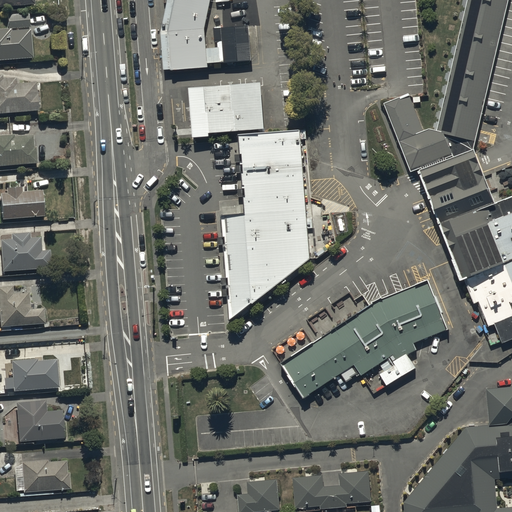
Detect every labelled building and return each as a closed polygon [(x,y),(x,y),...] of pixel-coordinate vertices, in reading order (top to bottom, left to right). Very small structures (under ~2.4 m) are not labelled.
[(0,0),(0,10),(36,7),(35,0),(0,0)] [(178,0),(169,34),(172,54),(174,75),(210,72),(209,67),(252,63),(249,27),(218,29),(219,50),(208,51),(206,31),(212,0),(178,0)] [(511,192),(498,198),(481,162),(477,153),(510,0),(470,0),(440,134),(433,132),(426,134),(412,96),(387,107),(414,175),(422,172),(426,183),(478,316),(487,312),(500,342),(511,336),(511,192)] [(30,29),(29,13),(8,14),(9,29),(0,29),(0,60),(33,58),(31,29),(30,29)] [(0,74),(0,112),(39,111),(38,83),(16,84),(16,78),(3,79),(3,74),(0,74)] [(263,83),(190,89),(193,134),(267,128),(263,83)] [(301,154),(299,128),(239,133),(241,159),(243,184),(245,209),(223,211),(225,240),(229,281),(232,323),(286,277),(310,257),(308,234),(305,205),(303,180),(301,154)] [(0,135),(0,165),(38,163),(37,146),(34,147),(34,135),(16,136),(15,134),(0,135)] [(8,192),(0,192),(0,197),(2,220),(45,216),(43,191),(23,192),(23,187),(8,188),(8,192)] [(30,233),(12,233),(12,240),(1,240),(2,270),(52,268),(51,250),(42,250),(42,236),(31,237),(30,233)] [(356,284),(271,345),(303,400),(340,377),(346,381),(358,374),(372,392),(415,365),(410,352),(417,349),(413,343),(449,328),(427,272),(367,299),(356,284)] [(14,286),(0,286),(0,330),(0,331),(11,331),(11,326),(45,324),(44,309),(31,310),(29,292),(14,293),(14,286)] [(38,359),(12,360),(12,364),(5,364),(6,378),(5,378),(5,389),(14,388),(14,391),(59,388),(58,360),(38,361),(38,359)] [(511,511),(511,383),(485,386),(488,423),(462,427),(400,498),(401,511),(511,511)] [(47,400),(17,401),(19,443),(64,441),(63,410),(47,411),(47,400)] [(24,488),(24,492),(71,489),(70,472),(68,472),(67,461),(49,462),(48,460),(22,461),(23,467),(16,468),(17,488),(24,488)] [(324,474),(293,477),(296,507),(319,505),(319,510),(346,507),(346,504),(372,501),(369,471),(339,475),(340,484),(325,486),(324,474)] [(278,479),(247,481),(248,494),(238,494),(239,511),(257,511),(280,509),(278,479)]
